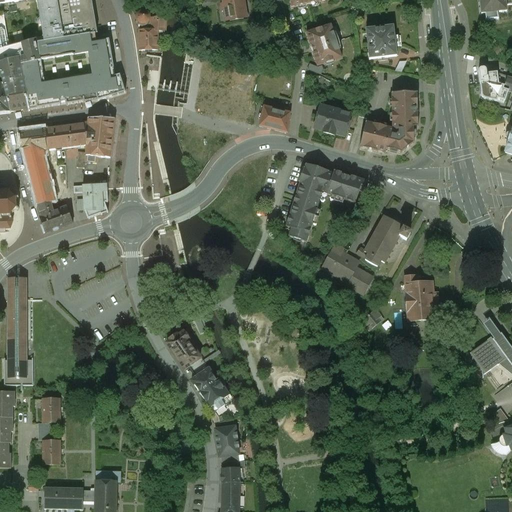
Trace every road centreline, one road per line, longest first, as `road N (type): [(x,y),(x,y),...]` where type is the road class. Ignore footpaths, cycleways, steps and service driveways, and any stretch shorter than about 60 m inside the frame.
road 1 (residential): [(130,237),(152,335),(201,416),(213,478),(208,511)]
road 2 (residential): [(292,145),(250,147),(189,205),(144,219)]
road 3 (residential): [(292,145),(298,60),(277,0)]
road 4 (residential): [(135,111),(0,127)]
road 5 (secondary): [(449,78),(436,149),(425,163),(389,176)]
road 6 (residential): [(0,271),(30,250),(117,225)]
